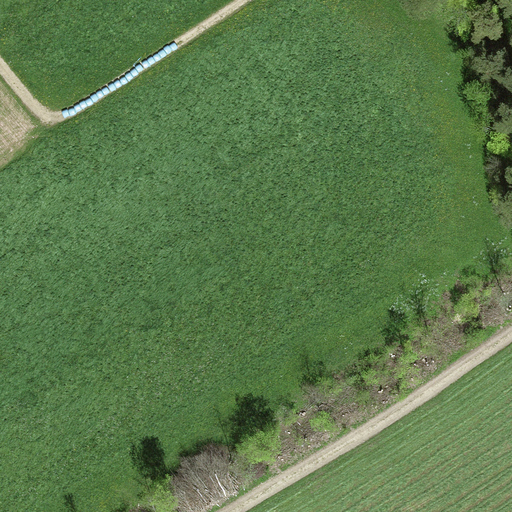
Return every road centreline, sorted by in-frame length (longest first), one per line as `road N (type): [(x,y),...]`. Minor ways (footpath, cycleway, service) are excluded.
road 1 (track): [(232,511),(511,333)]
road 2 (track): [(0,60),(46,107),(74,112),(252,0)]
